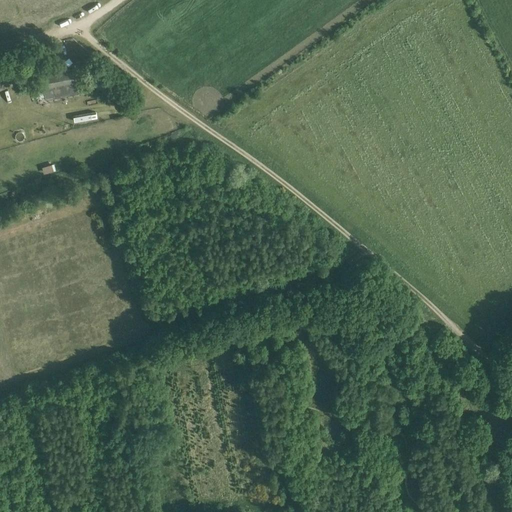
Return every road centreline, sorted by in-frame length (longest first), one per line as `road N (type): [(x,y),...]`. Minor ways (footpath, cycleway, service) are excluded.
road 1 (track): [(511,388),(269,175),(73,29)]
road 2 (track): [(364,253),(164,331)]
